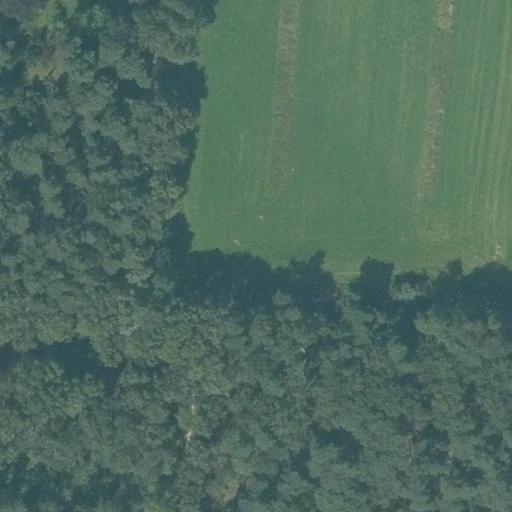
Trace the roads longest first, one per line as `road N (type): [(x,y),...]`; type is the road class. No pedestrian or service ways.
road 1 (track): [(511,352),(365,294),(323,288),(122,301)]
road 2 (track): [(147,0),(122,301)]
road 3 (track): [(122,301),(125,511)]
road 4 (track): [(122,301),(0,311)]
